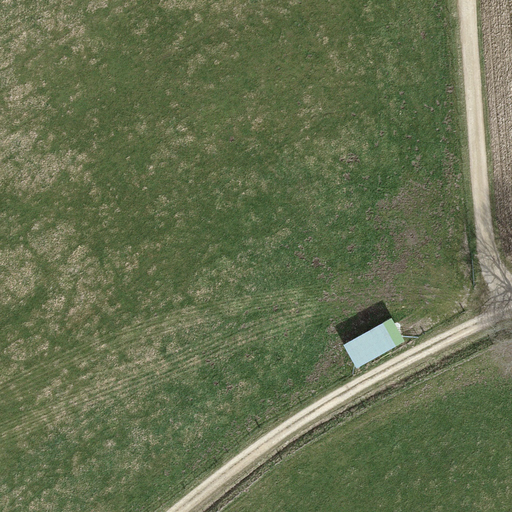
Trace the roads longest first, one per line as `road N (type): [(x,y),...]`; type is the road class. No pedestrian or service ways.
road 1 (track): [(507,307),(313,409),(176,511)]
road 2 (track): [(461,0),(475,182),(511,306)]
